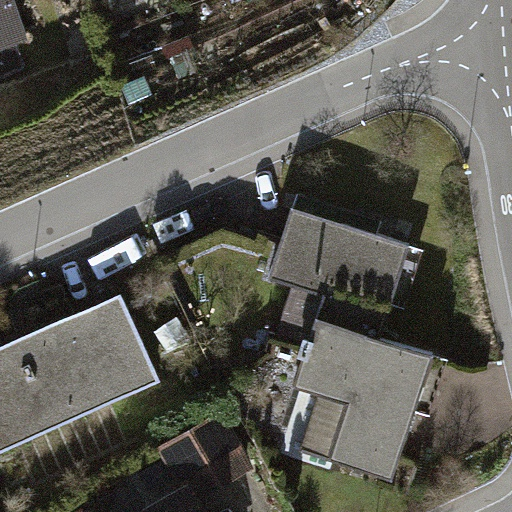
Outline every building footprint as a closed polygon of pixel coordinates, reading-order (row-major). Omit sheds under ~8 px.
[(9,0),(0,0),(0,28),(17,23),(9,0)] [(173,0),(182,26),(265,0),(173,0)] [(384,321),(412,244),(298,203),(270,279),(384,321)] [(0,444),(165,375),(128,289),(0,343),(0,444)] [(393,480),(439,356),(319,312),(294,378),(322,388),(301,446),(393,480)] [(167,451),(184,484),(126,511),(230,511),(212,475),(250,456),(232,419),(167,451)]
